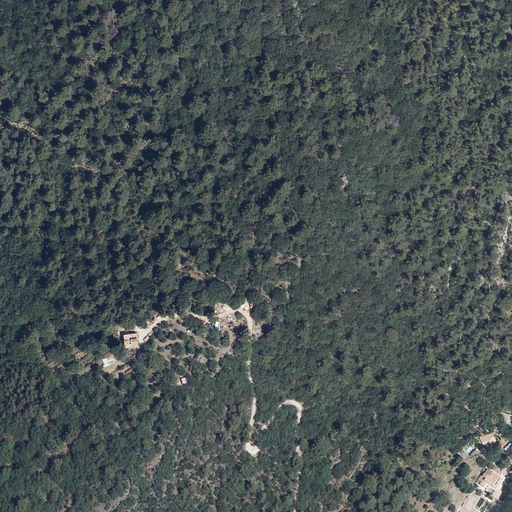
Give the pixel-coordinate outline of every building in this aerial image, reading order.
[(132,332),(124,333),(127,345),(138,344),(137,334),(133,334),(132,332)] [(102,358),(104,366),(116,362),(113,355),(102,358)] [(502,413),(501,422),(510,423),(511,414),(502,413)] [(486,443),(491,441),(488,432),(476,437),(479,446),(481,450),(487,447),(486,443)] [(482,494),(491,499),(498,489),(486,481),(484,484),(481,482),(480,485),(478,484),(474,490),(477,492),(476,495),(479,498),(482,494)]
